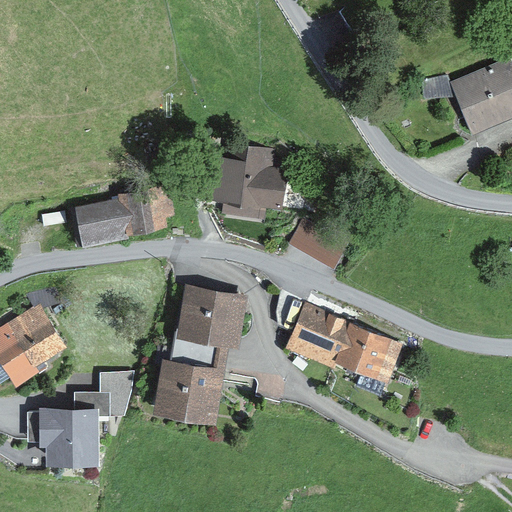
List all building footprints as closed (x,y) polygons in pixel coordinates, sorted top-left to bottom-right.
[(511,63),(509,55),(448,80),(469,131),(511,113),(511,63)] [(277,148),(226,134),(208,196),(259,211),(277,148)] [(164,185),(104,195),(107,213),(74,219),(79,249),(129,240),(127,230),(170,222),(164,185)] [(349,243),(306,220),(292,246),(335,269),(349,243)] [(245,295),(187,286),(176,359),(161,357),(153,410),(210,419),(218,366),(235,368),(245,295)] [(406,353),(301,304),(282,344),(387,393),(406,353)] [(69,349),(44,306),(0,332),(0,364),(11,383),(69,349)] [(89,404),(29,403),(28,449),(88,450),(89,404)]
